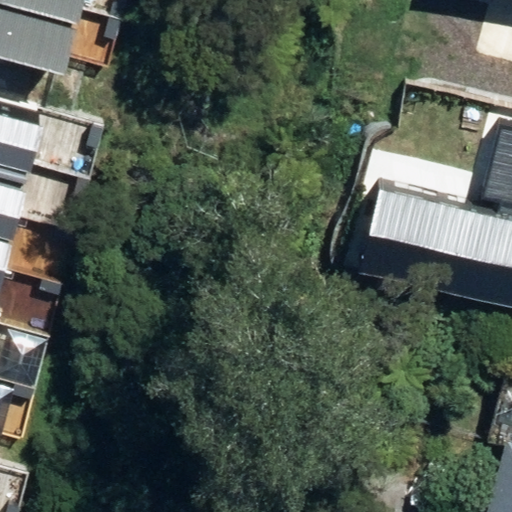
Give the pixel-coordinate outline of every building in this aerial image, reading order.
[(79,0),(0,0),(0,19),(70,37),(79,0)] [(0,77),(0,134),(33,143),(47,89),(0,77)] [(369,242),(511,278),(511,113),(503,112),(485,184),(390,160),(369,242)] [(0,134),(0,190),(20,196),(33,143),(0,134)] [(0,190),(0,247),(6,249),(20,196),(0,190)] [(511,511),(511,397),(485,392),(460,511),(511,511)]
